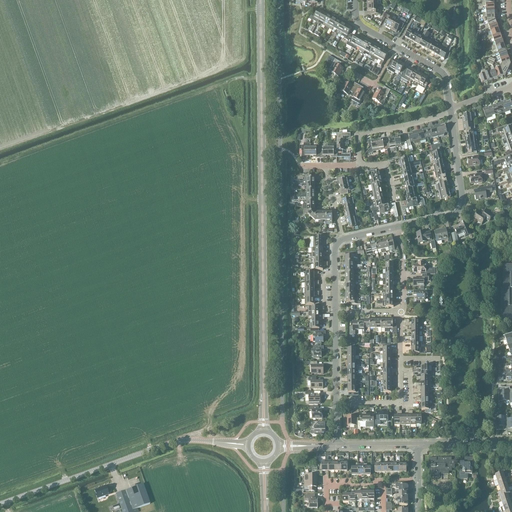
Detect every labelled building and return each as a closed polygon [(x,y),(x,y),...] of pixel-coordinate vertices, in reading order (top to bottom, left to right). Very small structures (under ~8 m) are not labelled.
[(377,5),(367,5),(367,11),(372,11),(372,15),(380,15),(380,9),(377,9),(377,5)] [(317,24),(323,13),(318,10),(313,20),(316,22),(315,23),(317,24)] [(322,26),(328,16),(323,13),(317,24),(319,25),(320,24),(322,26)] [(391,30),(396,20),(393,18),(395,16),(390,13),(387,19),(389,20),(386,27),(391,30)] [(326,31),(333,18),(328,16),(322,26),(325,27),(324,29),(326,31)] [(333,29),(337,21),(333,18),(326,31),(328,32),(329,29),(332,31),(333,29)] [(396,20),(391,30),(396,33),(400,26),(402,28),(406,22),(401,19),(399,21),(396,20)] [(485,29),(497,25),(495,20),(487,21),(488,25),(485,26),(485,28),(485,29)] [(336,34),(342,24),(337,21),(333,29),(336,30),(334,33),(336,34)] [(341,36),(347,26),(342,24),(336,34),(338,35),(338,34),(341,36)] [(352,35),(349,33),(352,29),(347,26),(341,36),(344,38),(344,39),(348,41),(351,35),(352,35)] [(415,32),(417,28),(415,27),(414,27),(412,31),(410,29),(405,38),(410,41),(415,32)] [(415,43),(420,35),(417,33),(419,29),(417,28),(415,32),(410,41),(415,43)] [(489,39),(500,35),(499,30),(491,32),(492,35),(488,36),(489,39)] [(420,46),(427,32),(425,31),(422,36),(420,35),(415,43),(420,46)] [(424,49),(429,40),(427,39),(430,34),(427,32),(420,46),(424,49)] [(348,41),(347,43),(346,45),(353,49),(359,39),(354,36),(354,37),(351,35),(348,41)] [(360,49),(364,42),(359,39),(353,49),(355,50),(357,48),(359,49),(360,49)] [(429,52),(434,43),(429,40),(424,49),(429,52)] [(492,49),(504,45),(502,40),(494,42),(495,45),(492,47),(492,49)] [(434,54),(439,46),(436,44),(437,43),(437,42),(435,41),(434,43),(429,52),(434,54)] [(363,55),(369,44),(364,42),(360,49),(359,49),(359,51),(361,53),(360,54),(362,56),(363,55)] [(439,57),(446,45),(447,43),(445,42),(442,47),(439,46),(434,54),(439,57)] [(368,56),(373,47),(369,44),(363,55),(365,56),(365,55),(368,56)] [(449,51),(446,50),(448,47),(446,45),(439,57),(444,60),(446,56),(449,58),(453,50),(450,48),(449,51)] [(372,60),(378,50),(373,47),(368,56),(371,58),(370,59),(372,60)] [(378,62),(383,52),(378,50),(372,60),(371,62),(373,63),(374,61),(375,60),(378,62)] [(382,65),(388,55),(383,52),(378,62),(376,64),(381,67),(382,65)] [(338,77),(343,69),(338,66),(340,63),(335,60),(330,68),(333,70),(331,73),(338,77)] [(392,61),(388,69),(387,70),(394,74),(395,71),(400,63),(396,60),(395,62),(392,61)] [(501,66),(508,70),(511,65),(509,60),(501,63),(502,64),(501,66)] [(402,77),(406,69),(404,67),(405,66),(400,63),(395,71),(400,74),(399,75),(398,75),(396,79),(396,80),(399,82),(402,77)] [(506,75),(508,70),(501,66),(500,69),(498,69),(501,77),(506,75)] [(410,79),(414,71),(410,68),(409,70),(406,69),(402,77),(405,78),(405,77),(410,79)] [(492,80),(489,72),(486,73),(485,70),(483,70),(487,82),(492,80)] [(414,82),(419,73),(414,71),(410,79),(408,82),(410,83),(412,81),(414,82)] [(417,87),(423,76),(419,73),(414,82),(416,83),(415,86),(417,87)] [(424,91),(425,89),(429,82),(427,80),(428,79),(423,76),(417,87),(424,91)] [(352,93),(357,85),(352,82),(350,85),(345,83),(340,91),(348,95),(350,92),(352,93)] [(357,85),(352,93),(351,97),(353,98),(352,98),(353,98),(352,100),(359,105),(365,94),(361,91),(363,88),(357,85)] [(382,93),(377,91),(372,99),(382,105),(383,105),(385,102),(385,101),(390,91),(385,88),(382,93)] [(501,103),(504,114),(510,112),(510,111),(510,110),(511,109),(511,104),(510,101),(507,103),(506,101),(501,103)] [(499,116),(504,114),(501,103),(495,105),(496,106),(492,108),(495,115),(497,115),(498,115),(499,116)] [(495,115),(492,108),(489,109),(488,107),(483,109),(486,120),(492,118),(492,117),(493,116),(495,115)] [(463,125),(474,123),(473,117),(472,116),(471,114),(468,114),(467,113),(466,114),(463,115),(464,119),(462,119),(463,125)] [(466,134),(474,133),(474,130),(474,129),(475,129),(474,123),(463,125),(464,130),(465,130),(466,134)] [(435,126),(438,137),(444,135),(445,134),(447,133),(446,130),(447,129),(446,128),(445,125),(441,126),(441,125),(435,126)] [(432,139),(438,137),(435,126),(430,128),(430,129),(426,130),(429,138),(431,137),(432,138),(432,139)] [(511,133),(511,130),(511,128),(504,130),(503,128),(497,130),(498,133),(500,133),(501,133),(503,132),(504,136),(511,133)] [(429,138),(426,130),(423,131),(422,130),(417,131),(420,142),(426,141),(426,140),(426,139),(429,138)] [(414,144),(420,142),(417,131),(411,133),(412,135),(408,136),(410,143),(413,143),(414,143),(414,144)] [(466,144),(477,142),(476,136),(475,136),(474,135),(474,133),(466,134),(466,138),(465,138),(466,144)] [(503,143),(511,139),(511,133),(504,136),(506,139),(502,140),(503,143)] [(337,146),(344,146),(344,142),(343,142),(343,137),(350,137),(350,134),(337,134),(337,142),(337,146)] [(394,138),(396,148),(398,148),(399,147),(401,146),(401,144),(402,143),(404,143),(403,135),(397,136),(398,138),(394,138)] [(396,148),(394,138),(391,139),(391,137),(385,138),(387,146),(387,149),(394,148),(396,148)] [(387,151),(387,149),(387,146),(385,138),(380,139),(380,141),(377,141),(378,151),(381,151),(381,150),(384,149),(384,150),(385,151),(387,151)] [(378,151),(377,141),(373,142),(373,140),(368,141),(369,149),(368,151),(368,153),(370,154),(372,154),(373,152),(376,151),(378,151)] [(337,150),(337,146),(337,142),(334,142),(332,143),(332,147),(331,147),(330,146),(328,146),(328,156),(332,156),(332,158),(337,158),(337,150)] [(477,142),(466,144),(466,149),(468,149),(468,153),(476,152),(476,149),(477,148),(478,148),(477,142)] [(307,156),(311,156),(310,146),(310,144),(303,144),(303,146),(300,146),(300,150),(302,150),(302,155),(302,158),(307,158),(307,156)] [(328,156),(328,146),(328,144),(326,144),(326,147),(325,147),(322,147),(322,149),(322,150),(319,150),(319,158),(325,158),(325,156),(328,156)] [(319,158),(319,150),(317,150),(316,149),(316,147),(314,147),(313,146),(310,146),(311,156),(314,156),(314,158),(319,158)] [(337,150),(337,158),(350,158),(350,154),(343,154),(343,149),(344,149),(344,146),(337,146),(337,150)] [(442,161),(441,157),(443,157),(441,151),(441,148),(432,150),(433,153),(430,154),(432,160),(434,160),(434,163),(442,161)] [(420,161),(413,162),(412,157),(400,159),(402,168),(421,163),(420,161)] [(469,167),(480,166),(478,157),(468,158),(469,167)] [(506,165),(511,163),(511,157),(500,162),(500,164),(505,162),(506,165)] [(435,172),(446,170),(444,164),(443,165),(442,161),(434,163),(435,165),(434,166),(433,166),(435,172)] [(403,173),(412,171),(411,168),(412,168),(415,167),(421,165),(421,163),(402,168),(403,173)] [(503,172),(511,169),(511,163),(506,165),(507,168),(502,170),(503,172)] [(372,180),(381,178),(379,172),(375,173),(375,170),(368,172),(369,176),(370,177),(371,177),(372,180)] [(438,181),(446,180),(445,176),(447,175),(446,170),(435,172),(436,178),(437,178),(438,179),(438,181)] [(471,185),(482,183),(481,174),(470,176),(471,185)] [(303,184),(315,184),(315,178),(313,178),(313,176),(304,176),(303,182),(303,184)] [(417,178),(417,176),(404,179),(405,184),(414,182),(414,180),(414,179),(417,178)] [(340,187),(350,185),(349,183),(348,182),(348,179),(346,180),(345,179),(344,177),(337,179),(338,184),(339,184),(340,187)] [(439,191),(450,188),(449,183),(447,183),(446,180),(438,181),(439,184),(438,185),(437,185),(439,191)] [(350,185),(340,187),(341,190),(339,191),(340,196),(348,194),(348,192),(348,191),(350,191),(350,188),(350,187),(350,185)] [(476,200),(486,199),(485,194),(496,192),(495,186),(481,188),(481,191),(475,192),(476,200)] [(406,196),(415,194),(414,191),(415,190),(418,190),(417,188),(414,188),(407,190),(405,190),(406,196)] [(450,188),(439,191),(440,197),(441,197),(442,197),(442,200),(445,199),(446,200),(447,199),(450,198),(449,194),(451,194),(450,188)] [(372,203),(384,201),(382,195),(374,197),(374,200),(372,201),(372,203)] [(424,202),(424,200),(421,198),(420,198),(417,199),(412,200),(413,207),(417,206),(416,205),(421,204),(423,212),(426,211),(425,205),(426,204),(426,202),(424,202)] [(345,210),(353,208),(352,206),(353,205),(354,205),(352,199),(341,201),(343,207),(344,206),(345,210)] [(409,208),(413,207),(412,200),(407,201),(400,203),(403,216),(406,215),(405,211),(408,210),(409,208)] [(384,201),(372,203),(371,203),(372,209),(385,206),(386,206),(385,204),(386,204),(385,202),(385,201),(384,201)] [(383,207),(385,213),(388,212),(393,210),(395,218),(398,217),(395,204),(386,206),(385,206),(383,207)] [(311,217),(316,211),(315,210),(315,207),(303,207),(303,209),(307,209),(307,213),(311,217)] [(381,214),(385,213),(383,207),(376,208),(372,209),(371,209),(373,214),(371,214),(372,219),(374,218),(375,222),(378,222),(376,214),(381,213),(381,214)] [(346,220),(357,217),(355,211),(353,211),(353,208),(345,210),(346,214),(344,214),(346,220)] [(481,224),(486,218),(489,221),(493,216),(486,211),(483,210),(482,213),(481,214),(478,212),(473,218),(477,220),(476,221),(481,224)] [(321,225),(321,213),(318,213),(316,211),(311,217),(315,221),(318,221),(319,225),(321,225)] [(503,211),(497,215),(500,219),(501,220),(506,217),(504,212),(503,211)] [(357,217),(346,220),(347,225),(348,225),(349,229),(352,228),(353,229),(354,227),(355,227),(357,227),(356,224),(357,223),(358,223),(357,217)] [(465,229),(464,226),(455,229),(458,236),(464,233),(466,237),(471,235),(468,228),(465,229)] [(447,236),(446,229),(435,232),(437,242),(448,239),(449,243),(452,242),(450,235),(447,236)] [(424,234),(424,232),(416,234),(418,244),(427,242),(427,241),(431,240),(429,233),(424,234)] [(394,244),(392,239),(387,240),(388,249),(392,248),(393,252),(395,251),(394,244)] [(381,254),(384,253),(381,242),(376,243),(377,251),(381,250),(381,254)] [(370,244),(364,245),(367,256),(370,255),(371,258),(373,258),(373,256),(370,244)] [(345,262),(354,262),(354,259),(357,259),(357,255),(357,252),(351,252),(351,256),(345,256),(345,262)] [(421,275),(429,275),(435,275),(435,269),(432,270),(425,270),(425,266),(424,266),(424,263),(418,263),(418,266),(413,266),(413,273),(421,273),(421,275)] [(511,264),(504,265),(504,274),(503,274),(503,289),(501,289),(501,311),(502,311),(502,315),(511,314),(511,264)] [(435,279),(435,275),(429,275),(429,276),(423,276),(423,279),(413,279),(413,286),(420,286),(420,290),(424,290),(424,282),(429,282),(429,279),(435,279)] [(427,298),(427,291),(414,291),(414,296),(417,296),(417,301),(425,301),(425,298),(427,298)] [(358,302),(358,296),(354,296),(346,296),(346,302),(352,302),(352,305),(360,305),(361,302),(358,302)] [(387,320),(387,332),(389,332),(389,329),(393,329),(393,335),(397,335),(397,329),(397,325),(393,325),(393,320),(387,320)] [(355,331),(359,331),(359,323),(353,323),(353,327),(349,327),(349,335),(353,335),(355,335),(355,331)] [(321,344),(321,343),(323,343),(323,336),(325,336),(325,332),(316,332),(316,335),(313,335),(313,343),(315,343),(315,344),(321,344)] [(506,341),(511,338),(511,332),(503,336),(503,337),(504,336),(506,341)] [(380,354),(391,354),(391,349),(390,349),(390,345),(383,345),(383,352),(380,352),(380,354)] [(319,359),(319,358),(322,358),(322,351),(323,351),(323,347),(314,347),(314,350),(311,350),(311,358),(313,358),(313,359),(319,359)] [(310,362),(310,364),(310,366),(312,366),(312,374),(323,374),(323,366),(317,366),(317,362),(310,362)] [(316,381),(316,377),(309,377),(309,381),(311,381),(311,389),(323,389),(323,381),(316,381)] [(314,395),(314,392),(305,392),(305,396),(309,396),(309,405),(320,405),(320,395),(314,395)] [(431,413),(431,404),(429,404),(421,404),(422,410),(425,410),(425,413),(431,413)] [(319,410),(319,407),(309,407),(309,411),(312,411),(312,420),(322,420),(322,410),(319,410)] [(377,411),(377,420),(375,420),(375,425),(380,425),(380,422),(388,422),(388,423),(391,423),(392,419),(388,419),(388,412),(382,412),(382,411),(377,411)] [(360,421),(358,421),(358,430),(361,430),(361,425),(365,425),(365,422),(366,422),(366,428),(374,428),(373,417),(370,417),(370,415),(361,415),(361,419),(360,419),(360,421)] [(416,416),(416,424),(416,425),(425,425),(425,419),(422,419),(422,416),(416,416)] [(358,430),(358,421),(358,418),(355,418),(355,417),(348,417),(348,426),(354,426),(354,430),(358,430)] [(325,427),(325,425),(325,422),(312,422),(312,427),(315,427),(315,435),(325,435),(325,427)] [(438,462),(438,459),(429,459),(429,465),(431,465),(431,468),(432,468),(432,477),(439,477),(439,473),(441,472),(441,474),(448,474),(448,471),(451,471),(451,468),(454,468),(454,461),(451,461),(451,458),(441,459),(441,462),(438,462)] [(471,468),(471,466),(472,466),(472,458),(466,458),(466,462),(460,462),(460,468),(464,468),(464,470),(462,470),(462,472),(460,472),(460,479),(467,479),(467,474),(472,474),(472,468),(471,468)] [(505,478),(509,477),(508,475),(504,476),(503,473),(495,475),(497,481),(505,478)] [(303,492),(305,491),(316,491),(316,487),(316,476),(305,476),(305,487),(303,487),(303,492)] [(112,488),(111,485),(105,487),(105,486),(100,488),(101,489),(94,491),(97,499),(108,495),(107,490),(112,488)] [(143,485),(130,489),(115,494),(121,511),(137,511),(136,509),(150,504),(143,485)] [(315,499),(315,495),(305,495),(305,501),(309,501),(309,509),(317,509),(317,499),(315,499)]
